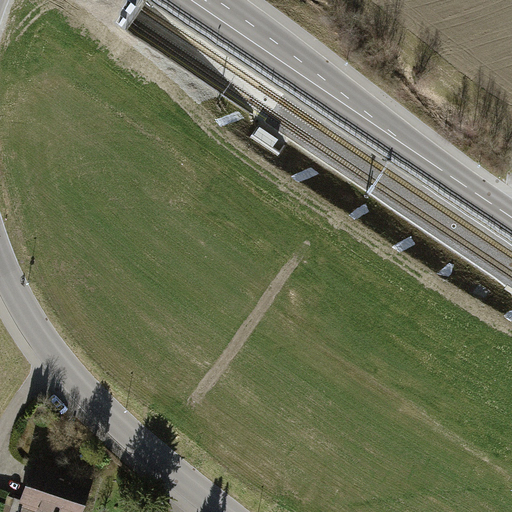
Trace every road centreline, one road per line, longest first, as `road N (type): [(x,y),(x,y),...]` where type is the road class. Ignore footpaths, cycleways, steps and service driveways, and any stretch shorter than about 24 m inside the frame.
road 1 (tertiary): [(511,219),(199,0)]
road 2 (unclassified): [(214,511),(59,366),(0,264)]
